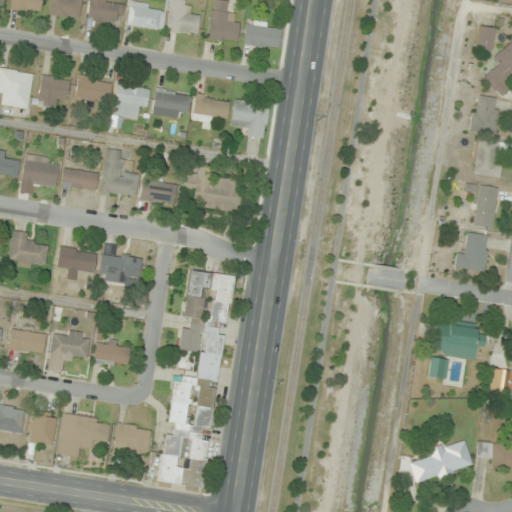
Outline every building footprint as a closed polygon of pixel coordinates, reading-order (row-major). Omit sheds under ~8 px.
[(11,0),(10,9),(40,13),(41,0),(11,0)] [(51,0),(50,14),(79,18),(80,0),(51,0)] [(88,0),(87,19),(119,23),(122,1),(113,0),(88,0)] [(200,14),(188,12),(189,1),(180,0),(170,0),(166,29),(196,34),(200,14)] [(239,14),(228,13),(230,1),(221,0),(211,0),(207,39),(236,42),(239,14)] [(165,7),(129,3),(127,25),(162,29),(165,7)] [(281,26),(247,20),(243,44),(277,50),(281,26)] [(475,48),(491,51),(494,28),(478,25),(475,48)] [(493,56),(499,64),(483,77),(497,93),(511,80),(511,42),(511,41),(493,56)] [(28,109),(32,73),(0,68),(0,93),(3,94),(2,105),(28,109)] [(54,106),(57,97),(65,99),(69,80),(42,74),(35,102),(54,106)] [(76,99),(110,101),(111,79),(77,77),(76,99)] [(135,118),(136,110),(146,110),(148,88),(115,85),(113,116),(135,118)] [(190,93),(155,89),(153,108),(188,112),(190,93)] [(229,98),(195,94),(191,124),(212,127),(213,118),(227,119),(229,98)] [(499,109),(493,108),(494,98),(475,95),(469,130),(495,134),(499,109)] [(263,137),(268,105),(234,100),(230,123),(241,125),(240,134),(263,137)] [(504,141),(474,140),(472,174),(502,176),(504,141)] [(121,173),(124,151),(105,149),(99,193),(134,198),(137,175),(121,173)] [(19,162),(7,160),(8,152),(0,150),(0,175),(16,178),(19,162)] [(21,182),(55,187),(59,160),(25,155),(21,182)] [(191,206),(240,213),(244,181),(212,177),(213,166),(197,164),(196,173),(184,172),(181,189),(193,190),(191,206)] [(98,174),(64,167),(60,186),(94,193),(98,174)] [(173,205),(176,185),(142,179),(138,199),(173,205)] [(473,225),(491,228),(497,187),(479,184),(473,225)] [(7,262),(34,269),(35,262),(44,264),(48,247),(29,243),(30,235),(14,231),(7,262)] [(485,271),(488,235),(467,233),(466,253),(456,252),(455,268),(485,271)] [(96,251),(59,246),(57,266),(67,268),(66,277),(75,279),(77,269),(93,271),(96,251)] [(138,278),(141,259),(102,251),(97,278),(127,284),(128,276),(138,278)] [(202,487),(208,439),(201,438),(202,428),(210,429),(222,335),(217,334),(218,324),(226,325),(232,276),(188,270),(182,319),(183,319),(176,371),(175,371),(169,423),(174,424),(172,435),(163,434),(157,482),(202,487)] [(485,336),(476,334),(477,326),(436,320),(431,352),(474,359),(475,347),(483,348),(485,336)] [(44,333),(10,330),(8,349),(42,353),(44,333)] [(88,333),(53,330),(50,356),(86,359),(88,333)] [(129,347),(95,343),(93,363),(127,366),(129,347)] [(511,392),(511,350),(510,371),(489,369),(487,390),(511,392)] [(445,379),(447,359),(430,357),(427,376),(445,379)] [(24,408),(0,404),(0,429),(20,433),(24,408)] [(29,442),(52,445),(55,413),(32,411),(29,442)] [(57,454),(77,456),(78,446),(94,448),(95,439),(107,440),(109,419),(61,414),(57,454)] [(150,428),(116,424),(112,453),(147,458),(150,428)] [(410,460),(415,482),(471,469),(464,440),(428,448),(430,455),(410,460)] [(511,470),(511,444),(476,444),(476,459),(492,459),(492,470),(511,470)]
